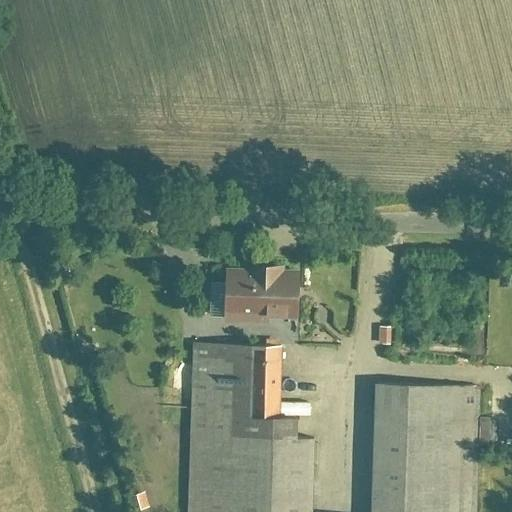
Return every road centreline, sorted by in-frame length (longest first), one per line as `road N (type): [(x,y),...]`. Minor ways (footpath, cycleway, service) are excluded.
road 1 (residential): [(11,210),(511,230)]
road 2 (track): [(11,210),(98,511)]
